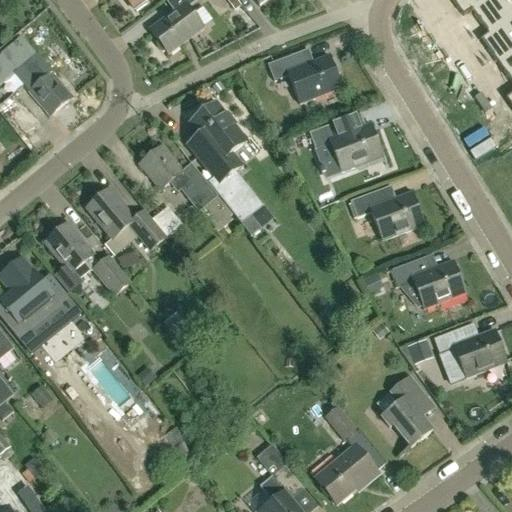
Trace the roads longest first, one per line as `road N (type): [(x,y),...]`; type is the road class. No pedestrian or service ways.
road 1 (residential): [(511,263),(384,48),(386,0)]
road 2 (unclassified): [(0,212),(119,108),(113,66),(67,0)]
